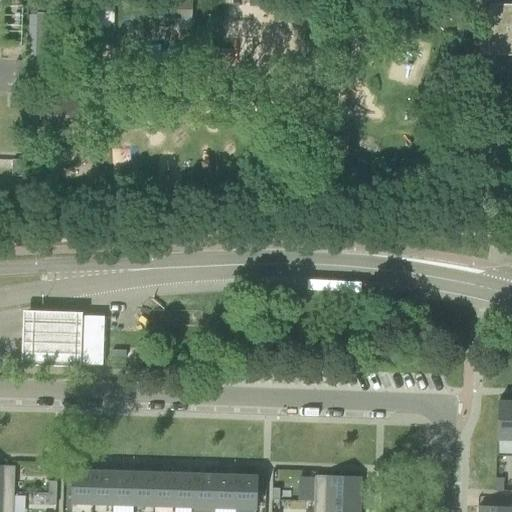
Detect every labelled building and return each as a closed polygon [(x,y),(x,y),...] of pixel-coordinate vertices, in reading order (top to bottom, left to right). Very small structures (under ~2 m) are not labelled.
[(147,1),(146,17),(191,19),(191,2),(147,1)] [(226,5),(227,22),(253,21),(252,4),(226,5)] [(488,55),(511,56),(511,5),(489,4),(488,55)] [(60,14),(37,13),(36,13),(36,15),(31,15),(29,70),(58,71),(60,14)] [(48,129),(54,129),(80,130),(81,103),(34,103),(34,129),(48,129)] [(200,333),(200,310),(162,309),(162,332),(200,333)] [(71,367),(80,367),(82,313),(79,313),(23,311),(22,334),(21,365),(71,367)] [(79,364),(97,365),(102,365),(104,317),(81,316),(80,327),(79,364)] [(511,402),(498,402),(496,440),(511,440),(511,402)] [(0,492),(14,493),(15,466),(0,465),(0,492)] [(72,470),(71,504),(92,505),(93,471),(72,470)] [(92,505),(113,506),(114,472),(93,471),(92,505)] [(113,506),(133,506),(134,472),(114,472),(113,506)] [(133,506),(154,507),(155,473),(134,472),(133,506)] [(174,508),(175,474),(155,473),(154,507),(174,508)] [(175,474),(174,508),(194,508),(195,474),(175,474)] [(195,474),(194,508),(215,509),(216,475),(195,474)] [(216,475),(215,509),(235,509),(236,476),(216,475)] [(235,509),(257,510),(258,476),(236,476),(235,509)] [(360,504),(361,477),(315,476),(314,502),(360,504)] [(503,491),(503,479),(495,479),(495,491),(503,491)] [(57,482),(49,482),(48,494),(56,494),(57,482)] [(280,501),(280,489),(272,489),(272,501),(280,501)] [(0,511),(13,511),(14,493),(0,492),(0,511)] [(48,506),(56,506),(56,494),(48,494),(48,506)] [(313,511),(359,511),(360,504),(314,502),(313,511)]
